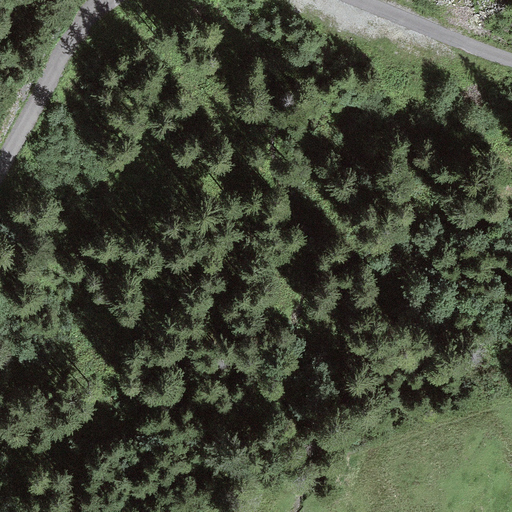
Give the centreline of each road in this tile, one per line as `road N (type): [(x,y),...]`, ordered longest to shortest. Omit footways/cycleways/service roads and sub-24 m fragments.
road 1 (track): [(109,0),(58,61),(0,169)]
road 2 (track): [(511,59),(358,0)]
